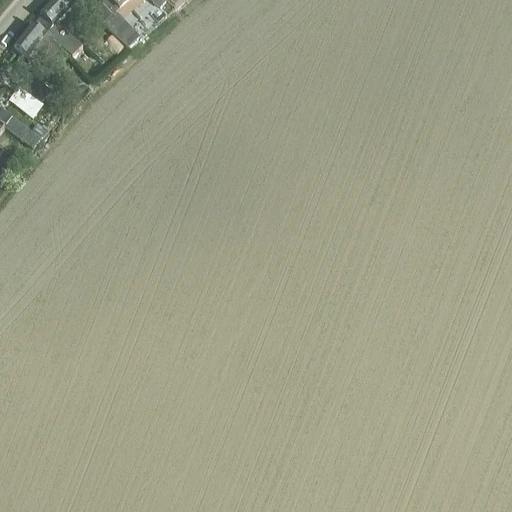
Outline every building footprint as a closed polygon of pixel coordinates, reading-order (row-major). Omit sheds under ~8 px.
[(61,52),(72,62),(82,50),(64,34),(63,34),(55,26),(70,12),(57,0),(54,0),(39,16),(42,19),(35,26),(45,37),(61,52)] [(146,2),(144,0),(103,0),(106,3),(102,6),(103,7),(93,15),(102,26),(103,25),(126,51),(138,41),(123,23),(146,2)] [(156,0),(150,0),(130,20),(148,39),(172,15),(156,0)] [(26,62),(32,55),(49,68),(61,52),(45,37),(44,37),(31,27),(13,51),(26,62)] [(15,72),(3,69),(0,77),(0,85),(11,88),(15,72)] [(24,95),(37,105),(46,95),(33,84),(24,95)] [(12,120),(4,131),(9,135),(18,142),(33,153),(41,143),(12,120)] [(37,129),(32,135),(43,143),(47,136),(37,129)] [(0,162),(0,171),(11,179),(24,162),(9,150),(0,162)]
